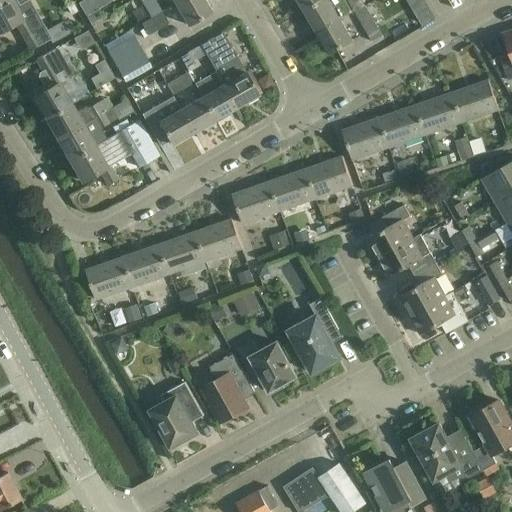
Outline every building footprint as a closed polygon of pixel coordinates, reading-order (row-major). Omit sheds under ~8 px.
[(30,50),(51,38),(29,0),(25,0),(19,4),(16,0),(6,0),(0,3),(0,32),(15,24),(30,50)] [(94,0),(82,0),(78,3),(85,16),(94,11),(99,8),(94,0)] [(153,0),(141,0),(152,17),(160,12),(153,0)] [(186,27),(193,23),(210,13),(202,0),(181,0),(174,4),(186,27)] [(299,0),(305,10),(323,0),(299,0)] [(317,31),(340,18),(329,0),(323,0),(305,10),(317,31)] [(347,0),(354,10),(364,5),(361,0),(347,0)] [(408,0),(413,8),(425,1),(425,0),(408,0)] [(383,35),(372,18),(364,5),(354,10),(373,41),(383,35)] [(160,12),(152,17),(164,39),(173,34),(160,12)] [(352,40),(343,24),(340,18),(317,31),(330,53),(352,40)] [(511,29),(504,33),(511,53),(500,56),(508,80),(511,78),(511,29)] [(222,86),(234,108),(258,94),(245,72),(244,73),(221,33),(199,45),(222,86)] [(133,37),(107,51),(121,77),(148,63),(133,37)] [(222,86),(199,45),(194,48),(203,64),(188,73),(194,84),(207,76),(215,90),(202,97),(214,119),(234,108),(222,86)] [(53,51),(36,60),(42,72),(39,74),(39,78),(43,86),(47,87),(48,90),(34,98),(47,120),(70,106),(70,105),(81,98),(77,91),(83,88),(75,72),(87,66),(80,53),(68,60),(62,46),(54,51),(53,51)] [(186,54),(179,58),(185,69),(192,65),(191,63),(186,54)] [(96,88),(115,78),(103,55),(98,57),(97,62),(102,72),(91,78),(96,88)] [(194,84),(188,73),(167,85),(173,96),(194,84)] [(267,75),(257,81),(263,91),(273,85),(267,75)] [(489,80),(452,93),(462,123),(499,110),(489,80)] [(416,106),(426,136),(462,123),(452,93),(416,106)] [(193,131),(214,119),(202,97),(181,109),(193,131)] [(92,120),(104,113),(98,103),(86,110),(92,120)] [(82,126),(58,140),(70,161),(107,140),(106,139),(101,129),(125,116),(118,105),(104,113),(92,120),(82,126)] [(82,126),(70,106),(47,120),(58,140),(82,126)] [(390,148),(426,136),(416,106),(380,118),(390,148)] [(159,122),(161,126),(171,144),(193,131),(181,109),(159,122)] [(354,161),(390,148),(380,118),(343,131),(354,161)] [(138,168),(159,156),(139,121),(106,139),(107,140),(70,161),(82,182),(100,172),(108,186),(118,180),(109,165),(130,153),(138,168)] [(463,161),(475,157),(470,142),(458,146),(463,161)] [(306,170),(316,199),(353,186),(344,157),(306,170)] [(409,160),(397,164),(401,176),(413,172),(409,160)] [(511,161),(503,167),(482,179),(491,195),(511,182),(511,161)] [(395,167),(383,171),(387,183),(399,179),(395,167)] [(438,183),(456,178),(453,168),(435,172),(438,183)] [(270,182),(280,211),(316,199),(306,170),(270,182)] [(243,224),(280,211),(270,182),(233,195),(243,224)] [(500,210),(511,203),(511,182),(491,195),(500,210)] [(462,202),(455,206),(459,214),(466,210),(462,202)] [(509,225),(511,223),(511,203),(500,210),(509,225)] [(368,238),(379,258),(413,238),(403,220),(411,216),(404,205),(383,217),(388,227),(368,238)] [(466,210),(459,214),(463,220),(470,215),(466,210)] [(234,219),(197,232),(207,260),(244,247),(234,219)] [(325,225),(317,228),(319,233),(327,231),(325,225)] [(472,247),(479,243),(469,226),(462,231),(472,247)] [(307,231),(297,235),(300,242),(309,239),(307,231)] [(207,260),(197,232),(160,245),(170,273),(207,260)] [(415,275),(437,263),(421,234),(413,238),(379,258),(389,277),(410,265),(415,275)] [(502,239),(485,250),(492,261),(509,250),(502,239)] [(479,243),(472,247),(478,257),(485,253),(479,243)] [(123,258),(134,286),(148,281),(153,293),(174,285),(170,273),(160,245),(123,258)] [(97,300),(115,293),(134,286),(123,258),(86,271),(97,300)] [(495,275),(502,271),(497,262),(490,266),(495,275)] [(437,263),(415,275),(420,285),(400,296),(411,315),(446,296),(435,278),(443,274),(437,263)] [(249,270),(239,274),(242,284),(253,281),(249,270)] [(504,290),(511,286),(502,271),(495,275),(504,290)] [(490,305),(500,299),(488,277),(477,283),(490,305)] [(193,287),(179,293),(183,304),(197,299),(193,287)] [(251,292),(233,301),(241,316),(259,307),(251,292)] [(441,323),(447,333),(469,321),(453,292),(446,296),(411,315),(421,335),(441,323)] [(317,316),(290,331),(313,372),(341,357),(333,343),(343,337),(339,329),(322,298),(310,304),(317,316)] [(155,304),(145,307),(148,316),(158,313),(155,304)] [(137,306),(125,310),(129,322),(141,318),(137,306)] [(170,321),(163,331),(175,339),(182,329),(170,321)] [(122,338),(111,344),(117,354),(127,348),(122,338)] [(258,369),(260,373),(270,391),(297,376),(278,342),(260,352),(254,341),(238,349),(251,373),(258,369)] [(422,373),(439,364),(433,353),(416,363),(422,373)] [(203,388),(222,423),(249,408),(234,382),(246,376),(234,354),(210,367),(217,380),(203,388)] [(172,447),(190,437),(198,432),(193,422),(204,416),(186,382),(161,396),(164,403),(151,410),(172,447)] [(480,412),(471,417),(481,434),(486,444),(474,451),(484,470),(497,463),(492,455),(511,444),(511,422),(510,418),(500,401),(491,406),(490,405),(479,410),(480,412)] [(440,423),(412,439),(435,481),(450,472),(451,475),(467,480),(484,470),(474,451),(466,437),(452,444),(440,423)] [(366,472),(375,490),(386,511),(387,511),(411,499),(413,505),(426,498),(416,480),(406,462),(405,463),(406,465),(396,470),(394,465),(390,459),(366,472)] [(284,487),(295,503),(297,506),(326,487),(342,511),(352,511),(366,504),(339,463),(319,477),(313,468),(284,487)] [(0,508),(20,498),(7,472),(0,475),(0,508)] [(241,511),(271,511),(270,509),(279,504),(268,486),(237,503),(241,511)] [(474,511),(482,511),(495,508),(489,492),(471,498),(474,511)]
